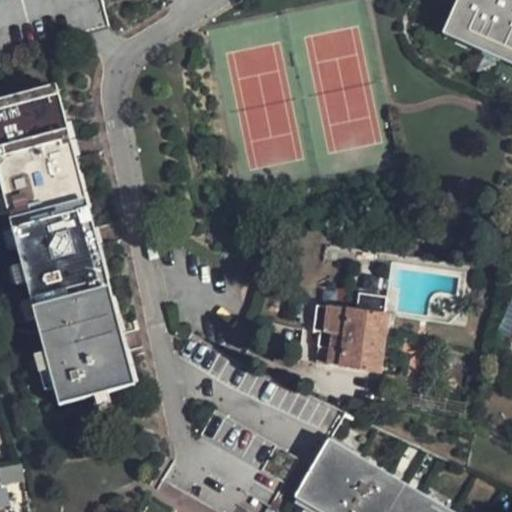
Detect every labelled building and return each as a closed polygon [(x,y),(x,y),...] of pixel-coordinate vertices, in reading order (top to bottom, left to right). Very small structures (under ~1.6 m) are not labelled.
[(0,0),(0,50),(111,23),(104,0),(0,0)] [(511,0),(462,0),(446,38),(511,66),(511,0)] [(64,93),(0,108),(0,169),(58,407),(137,387),(64,93)] [(319,305),(315,331),(322,332),(319,349),(332,350),(330,365),(382,371),(392,296),(362,291),(360,310),(319,305)] [(222,355),(212,378),(332,430),(343,410),(238,365),(222,355)] [(298,459),(215,411),(202,435),(284,483),(298,459)] [(458,511),(328,438),(297,492),(333,511),(458,511)] [(0,479),(1,484),(24,479),(21,465),(0,469),(0,479)] [(217,511),(163,480),(153,498),(175,511),(217,511)] [(333,511),(297,492),(295,496),(322,511),(333,511)]
